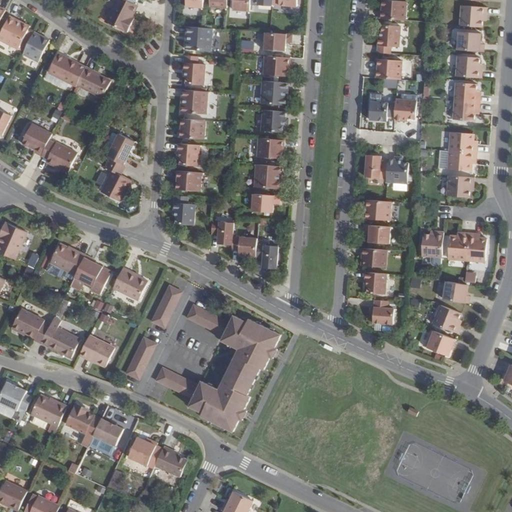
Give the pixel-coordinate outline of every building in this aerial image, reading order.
[(134,3),(127,0),(116,0),(106,21),(128,32),(132,23),(130,22),(132,18),(138,5),(134,3)] [(186,0),(186,7),(204,9),(204,0),(186,0)] [(228,9),(228,0),(210,0),(210,7),(228,9)] [(234,0),(233,11),(251,12),(252,5),(251,0),(234,0)] [(381,15),(381,19),(407,21),(408,2),(387,0),(383,0),(383,11),(382,11),(381,15)] [(463,5),(461,26),(483,27),(483,20),(484,15),(488,15),(488,7),(463,5)] [(10,16),(0,37),(0,40),(19,50),(31,27),(24,23),(23,25),(16,22),(17,20),(10,16)] [(402,26),(382,25),(382,33),(379,32),(377,53),(392,54),(393,47),(400,47),(402,26)] [(185,50),(213,51),(214,29),(187,26),(186,35),(188,35),(188,42),(186,42),(185,50)] [(35,32),(24,54),(39,62),(51,40),(35,32)] [(294,35),(266,32),(265,50),(286,51),(287,44),(293,44),(293,40),(294,35)] [(460,32),(459,50),(485,52),(485,44),(481,44),(482,33),(460,32)] [(59,53),(49,73),(77,87),(78,85),(87,67),(59,53)] [(205,85),(207,64),(200,64),(200,57),(185,55),(183,76),(186,76),(186,84),(205,85)] [(292,58),(265,56),(264,75),(289,77),(290,66),(292,58)] [(459,56),(457,76),(483,78),(483,70),(480,70),(480,64),(481,58),(459,56)] [(375,78),(402,80),(404,61),(378,59),(377,70),(376,70),(375,78)] [(87,67),(78,85),(103,98),(112,81),(96,73),(97,72),(87,67)] [(140,80),(135,83),(141,91),(145,88),(140,80)] [(290,83),(262,81),(261,104),(288,106),(289,97),(287,97),(287,90),(289,90),(290,87),(290,83)] [(478,84),(457,83),(456,101),(481,103),(481,95),(477,95),(478,84)] [(181,112),(208,114),(210,92),(182,89),(182,98),(184,98),(183,105),(181,105),(181,112)] [(395,118),(395,121),(408,122),(408,119),(416,119),(418,100),(397,98),(396,103),(395,118)] [(370,120),(388,122),(388,117),(395,118),(396,103),(372,101),(370,120)] [(481,103),(456,101),(455,120),(475,121),(476,110),(480,111),(481,103)] [(0,109),(0,134),(2,136),(12,116),(0,109)] [(263,110),(261,131),(284,133),(284,126),(287,126),(287,118),(288,115),(288,112),(263,110)] [(206,140),(207,120),(182,119),(181,129),(180,129),(179,134),(179,137),(206,140)] [(33,124),(23,143),(36,150),(35,152),(42,156),(50,140),(53,134),(33,124)] [(475,134),(452,132),(451,151),(477,153),(478,145),(474,145),(474,141),(475,134)] [(113,149),(108,157),(111,158),(124,165),(136,142),(120,134),(119,136),(113,133),(107,146),(113,149)] [(284,148),(284,140),(259,138),(257,157),(283,159),(283,151),(284,148)] [(50,140),(42,156),(49,159),(47,162),(58,168),(60,166),(70,171),(79,153),(57,142),(57,144),(50,140)] [(201,145),(178,143),(177,157),(181,157),(180,165),(199,166),(201,145)] [(451,151),(441,150),(440,168),(450,169),(451,151)] [(451,151),(450,169),(472,171),(473,164),(473,160),(477,161),(477,153),(451,151)] [(367,155),(365,177),(381,179),(387,179),(389,166),(382,165),(383,156),(374,155),(367,155)] [(111,158),(106,168),(112,171),(102,192),(122,202),(132,181),(122,175),(126,166),(124,165),(111,158)] [(387,179),(387,182),(408,184),(410,164),(403,163),(403,160),(396,160),(389,159),(389,166),(387,179)] [(284,166),(256,164),(254,187),(282,189),(282,181),(281,181),(281,173),(283,173),(284,166)] [(177,185),(176,190),(202,192),(203,172),(176,171),(176,179),(177,179),(177,185)] [(450,176),(448,196),(470,198),(471,191),(471,185),(475,186),(475,178),(450,176)] [(281,195),(253,194),(252,211),(274,213),(275,204),(281,205),(281,195)] [(195,225),(197,204),(189,203),(190,196),(175,195),(173,216),(176,216),(176,224),(195,225)] [(367,208),(366,219),(391,221),(393,202),(366,199),(366,208),(367,208)] [(235,236),(236,223),(213,221),(212,235),(219,235),(218,244),(234,245),(235,236)] [(2,237),(0,242),(0,252),(16,260),(28,232),(6,223),(2,232),(4,233),(2,237)] [(369,243),(391,244),(392,227),(364,225),(363,233),(369,234),(369,243)] [(424,234),(423,256),(432,256),(443,257),(445,232),(437,231),(436,235),(431,234),(424,234)] [(451,236),(449,258),(467,260),(469,234),(462,233),(461,237),(458,236),(451,236)] [(477,234),(469,234),(467,260),(486,261),(488,239),(480,238),(477,238),(477,234)] [(258,238),(235,236),(234,245),(234,251),(239,251),(239,256),(257,257),(258,245),(258,238)] [(61,244),(51,263),(52,263),(76,275),(86,255),(72,248),(72,249),(61,244)] [(280,246),(258,245),(257,257),(257,259),(263,259),(263,268),(278,269),(280,246)] [(389,250),(362,248),(362,255),(361,266),(387,268),(389,250)] [(36,268),(41,257),(35,254),(29,265),(36,268)] [(94,259),(86,255),(76,275),(76,277),(86,282),(94,287),(92,291),(100,296),(111,275),(102,270),(104,267),(93,261),(94,259)] [(443,257),(432,256),(431,262),(433,265),(442,265),(443,257)] [(76,275),(52,263),(48,271),(61,278),(63,275),(74,280),(76,277),(76,275)] [(124,268),(114,288),(139,300),(149,281),(138,276),(138,275),(124,268)] [(388,274),(366,272),(365,285),(368,286),(367,293),(387,295),(388,274)] [(475,276),(466,275),(465,282),(474,283),(475,276)] [(74,280),(72,285),(82,290),(86,282),(76,277),(74,280)] [(447,282),(444,299),(470,304),(471,296),(467,296),(468,285),(447,282)] [(170,285),(152,322),(166,328),(184,292),(170,285)] [(60,316),(67,302),(62,299),(55,314),(60,316)] [(100,310),(104,303),(96,299),(92,306),(100,310)] [(373,323),(394,325),(396,308),(389,307),(389,301),(375,300),(375,308),(374,315),(373,323)] [(102,309),(110,313),(113,306),(105,302),(102,309)] [(195,305),(188,318),(225,336),(223,341),(240,349),(220,390),(203,381),(200,386),(164,368),(157,381),(194,399),(190,406),(204,413),(202,416),(234,432),(241,419),(245,410),(251,397),(248,395),(262,369),(265,370),(271,357),(276,348),(282,335),(250,319),(248,322),(235,316),(231,323),(195,305)] [(441,305),(434,324),(458,333),(461,326),(457,324),(459,319),(462,313),(441,305)] [(46,321),(23,309),(14,327),(15,330),(18,332),(21,331),(26,334),(36,338),(35,340),(42,344),(51,326),(44,323),(46,321)] [(42,344),(72,358),(82,339),(59,328),(62,321),(55,318),(51,326),(42,344)] [(432,330),(426,347),(449,356),(452,350),(453,346),(456,339),(432,330)] [(91,335),(81,355),(88,359),(89,358),(107,367),(116,348),(91,335)] [(145,337),(127,373),(140,380),(158,344),(145,337)] [(8,382),(0,399),(0,402),(18,411),(20,408),(26,411),(33,397),(26,394),(27,391),(8,382)] [(41,394),(32,414),(52,423),(48,431),(55,435),(59,427),(69,406),(54,399),(53,400),(41,394)] [(77,403),(67,424),(94,437),(95,435),(103,418),(90,412),(85,410),(86,407),(77,403)] [(411,408),(408,412),(417,416),(419,411),(411,408)] [(103,418),(95,435),(117,446),(125,429),(103,418)] [(139,437),(130,457),(155,468),(156,466),(164,448),(157,445),(159,443),(151,440),(150,442),(139,437)] [(164,448),(156,466),(181,477),(189,460),(179,456),(172,453),(174,450),(165,446),(164,448)] [(90,450),(87,457),(107,466),(110,459),(90,450)] [(68,471),(75,473),(77,464),(70,462),(68,471)] [(107,486),(118,490),(124,472),(114,469),(107,486)] [(5,480),(0,492),(0,503),(17,511),(18,511),(28,491),(5,480)] [(226,504),(222,511),(224,511),(248,511),(254,501),(235,492),(228,505),(226,504)] [(39,496),(31,511),(57,511),(61,506),(39,496)]
